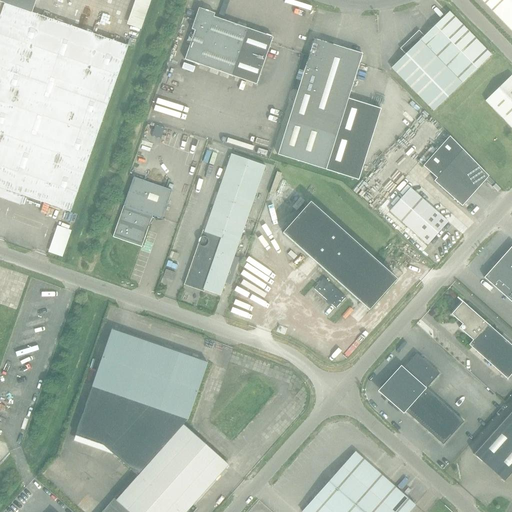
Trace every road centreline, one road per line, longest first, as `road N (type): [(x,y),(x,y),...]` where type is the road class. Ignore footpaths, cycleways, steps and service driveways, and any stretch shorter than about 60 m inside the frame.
road 1 (unclassified): [(337,393),(282,350),(0,255)]
road 2 (unclassified): [(337,393),(511,196)]
road 3 (unclassified): [(471,511),(337,393)]
road 4 (unknown): [(284,0),(281,73),(249,102),(202,116)]
road 5 (unclassified): [(231,511),(337,393)]
road 6 (unknown): [(401,321),(493,411)]
